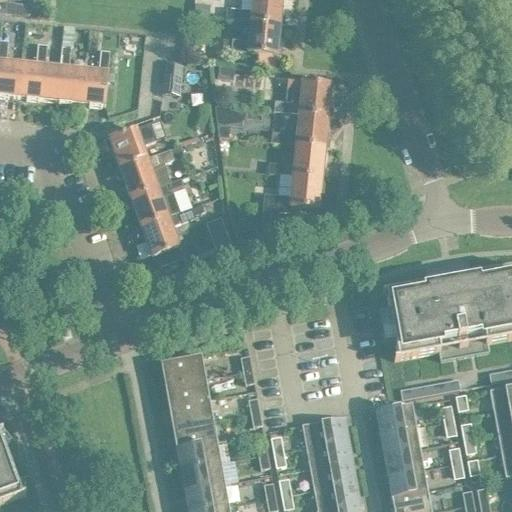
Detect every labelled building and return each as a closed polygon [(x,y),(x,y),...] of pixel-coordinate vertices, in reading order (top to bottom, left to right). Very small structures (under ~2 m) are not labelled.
[(224,11),(223,21),(249,24),(277,27),(283,27),(284,18),(279,17),(280,0),(251,0),(250,13),(224,11)] [(6,5),(4,16),(28,18),(29,7),(6,5)] [(209,18),(210,7),(194,5),(193,17),(209,18)] [(221,41),(220,52),(246,55),(257,56),(255,67),(274,69),(275,58),(279,58),(280,48),(275,48),(277,27),(249,24),(247,44),(221,41)] [(80,106),(83,73),(68,71),(71,49),(70,49),(72,30),(64,29),(59,70),(55,104),(80,106)] [(0,98),(17,100),(21,66),(6,64),(8,43),(0,42),(0,98)] [(35,68),(21,66),(17,100),(55,104),(59,70),(45,68),(47,47),(38,46),(35,68)] [(98,74),(83,73),(80,106),(104,109),(110,54),(100,53),(98,74)] [(165,68),(162,97),(178,99),(181,70),(165,68)] [(233,69),(218,68),(217,81),(232,82),(233,69)] [(273,104),(272,114),(289,116),(298,117),(326,120),(331,120),(332,111),(327,110),(329,87),(301,84),(301,85),(287,83),(285,105),(273,104)] [(213,108),(217,139),(228,140),(229,128),(241,129),(242,111),(213,108)] [(270,135),(269,146),(295,148),(323,150),(328,151),(329,142),(324,141),(326,120),(298,117),(296,137),(270,135)] [(118,170),(145,160),(141,151),(155,146),(152,136),(162,132),(158,122),(103,143),(106,152),(110,150),(118,170)] [(128,200),(156,190),(170,185),(163,165),(183,158),(179,148),(145,160),(118,170),(113,172),(117,181),(121,179),(128,200)] [(267,164),(266,175),(292,177),(320,180),(320,181),(325,182),(326,172),(321,172),(323,150),(295,148),(293,166),(267,164)] [(263,197),(260,228),(274,229),(275,215),(288,216),(289,210),(302,211),(304,217),(310,216),(311,211),(317,212),(320,181),(320,180),(292,177),(290,200),(263,197)] [(180,181),(170,185),(156,190),(128,200),(124,202),(127,210),(132,209),(139,229),(179,215),(190,210),(180,181)] [(190,210),(179,215),(139,229),(155,272),(182,262),(170,229),(194,220),(190,210)] [(226,236),(211,242),(217,258),(232,253),(226,236)] [(487,355),(486,346),(511,341),(511,270),(381,295),(381,297),(385,296),(397,361),(393,361),(393,363),(438,355),(439,364),(487,355)] [(306,356),(293,356),(293,374),(306,375),(306,356)] [(203,380),(200,363),(203,363),(202,359),(200,359),(199,358),(164,365),(168,387),(203,380)] [(242,373),(250,372),(248,358),(239,360),(242,373)] [(490,386),(511,382),(511,371),(488,376),(490,386)] [(250,372),(242,373),(245,387),(253,385),(250,372)] [(203,380),(168,387),(172,408),(207,401),(210,401),(213,401),(212,393),(206,394),(203,380)] [(399,393),(401,403),(458,392),(457,382),(399,393)] [(511,388),(489,393),(493,415),(511,411),(511,388)] [(454,399),(457,414),(467,412),(464,397),(454,399)] [(207,401),(172,408),(176,429),(211,423),(208,406),(211,405),(210,401),(207,401)] [(250,416),(258,414),(256,401),(247,403),(250,416)] [(379,437),(414,430),(410,408),(375,414),(379,437)] [(443,425),(453,423),(450,408),(440,410),(443,425)] [(511,411),(493,415),(497,437),(511,433),(511,411)] [(250,416),(252,429),(261,427),(258,414),(250,416)] [(305,450),(347,442),(343,420),(301,428),(305,450)] [(211,423),(176,429),(180,451),(218,444),(217,439),(214,440),(211,423)] [(455,438),(453,423),(443,425),(445,440),(455,438)] [(469,426),(459,428),(462,442),(472,441),(469,426)] [(383,458),(418,451),(414,430),(379,437),(383,458)] [(1,432),(0,432),(0,506),(24,497),(24,496),(20,497),(0,442),(0,434),(1,434),(1,432)] [(511,433),(497,437),(501,458),(511,455),(511,433)] [(280,439),(270,441),(273,456),(282,454),(280,439)] [(472,441),(462,442),(465,457),(475,455),(472,441)] [(309,471),(351,464),(347,442),(305,450),(309,471)] [(257,459),(266,457),(263,443),(255,445),(257,459)] [(184,472),(219,465),(216,449),(219,448),(218,444),(180,451),(184,472)] [(450,467),(460,465),(458,450),(448,452),(450,467)] [(386,479),(422,473),(418,451),(383,458),(386,479)] [(273,456),(275,471),(285,469),(282,454),(273,456)] [(511,455),(501,458),(505,480),(511,478),(511,455)] [(257,459),(260,472),(268,470),(266,457),(257,459)] [(476,462),(466,464),(469,479),(479,477),(476,462)] [(313,493),(355,485),(351,464),(309,471),(313,493)] [(223,486),(226,486),(225,482),(222,482),(219,465),(184,472),(187,493),(223,486)] [(460,465),(450,467),(453,482),(463,480),(460,465)] [(390,500),(425,494),(422,473),(386,479),(390,500)] [(280,498),(290,496),(288,481),(278,483),(280,498)] [(231,485),(226,486),(223,486),(187,493),(190,511),(202,511),(227,508),(224,493),(232,491),(231,485)] [(360,511),(355,485),(313,493),(316,511),(360,511)] [(265,501),(274,499),(271,486),(263,487),(265,501)] [(479,506),(487,505),(485,491),(476,493),(479,506)] [(392,511),(428,511),(425,494),(390,500),(392,511)] [(464,509),(473,507),(470,494),(461,495),(464,509)] [(280,498),(282,511),(288,511),(293,511),(290,496),(280,498)] [(265,501),(267,511),(276,511),(274,499),(265,501)]
